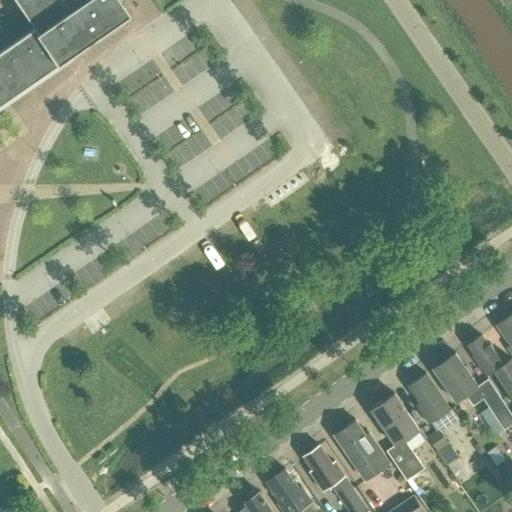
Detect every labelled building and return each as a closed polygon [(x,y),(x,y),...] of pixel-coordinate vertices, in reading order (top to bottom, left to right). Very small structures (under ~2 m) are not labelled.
[(0,105),(133,13),(124,0),(17,0),(36,26),(0,50),(0,105)] [(511,351),(511,314),(498,324),(511,344),(508,346),(511,351)] [(482,335),(468,345),(474,353),(472,355),(486,375),(493,370),(511,396),(511,362),(510,359),(505,363),(490,343),(489,345),(482,335)] [(455,353),(433,368),(457,402),(466,395),(473,405),(484,397),(505,428),(511,422),(511,413),(488,379),(478,386),(455,354),(455,353)] [(408,384),(421,402),(417,404),(430,423),(451,408),(426,372),(408,384)] [(394,392),(371,408),(396,443),(387,449),(407,479),(424,467),(405,438),(419,428),(394,392)] [(355,420),(335,433),(335,434),(349,454),(346,456),(363,480),(389,462),(367,432),(364,434),(355,420)] [(453,455),(456,453),(438,426),(425,434),(458,484),(468,478),(453,455)] [(319,445),(304,455),(317,474),(314,476),(323,490),(331,484),(349,511),(356,511),(365,506),(334,460),(331,463),(319,445)] [(286,468),(267,482),(280,500),(278,502),(284,511),(321,511),(302,485),(299,487),(286,468)] [(242,511),(274,511),(260,490),(258,491),(254,489),(246,495),(246,500),(244,501),(247,505),(241,509),(242,511)] [(386,511),(426,511),(428,511),(416,493),(386,511)]
